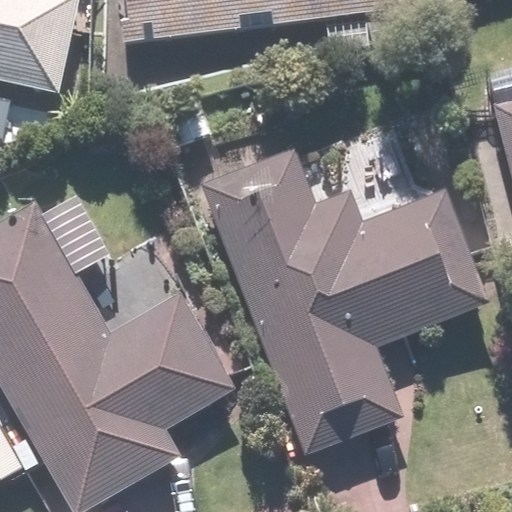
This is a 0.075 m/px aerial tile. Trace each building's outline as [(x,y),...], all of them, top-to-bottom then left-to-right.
[(0,0),(0,83),(61,98),(84,0),(0,0)] [(127,0),(132,42),(409,12),(407,0),(127,0)] [(511,70),(485,77),(511,180),(511,70)] [(323,207),(295,141),(199,182),(318,459),(410,420),(382,354),(492,306),(444,193),(364,227),(351,195),(323,207)] [(43,208),(0,233),(0,372),(81,511),(83,511),(182,455),(167,430),(241,387),(186,293),(118,333),(85,275),(114,258),(78,198),(47,216),(43,208)]
